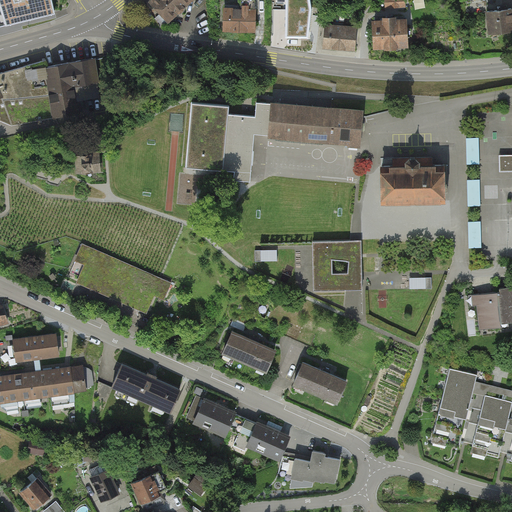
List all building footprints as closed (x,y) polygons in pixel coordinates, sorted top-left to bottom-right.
[(0,0),(0,25),(55,11),(52,0),(0,0)] [(153,0),(152,1),(168,19),(190,0),(153,0)] [(286,0),(286,36),(307,37),(311,9),(309,0),(286,0)] [(386,0),(387,10),(407,9),(406,0),(386,0)] [(226,8),(225,32),(257,34),(258,10),(226,8)] [(511,9),(488,13),(492,42),(511,39),(511,9)] [(376,21),(377,50),(412,48),(410,19),(376,21)] [(327,25),(325,49),(357,52),(359,28),(327,25)] [(312,49),(312,39),(291,39),(291,49),(312,49)] [(55,121),(53,108),(102,99),(96,60),(47,69),(45,61),(0,74),(0,123),(12,128),(55,121)] [(232,107),(196,104),(190,169),(253,175),(257,137),(364,146),(367,112),(260,102),(258,117),(232,115),(232,107)] [(468,165),(480,164),(479,140),(467,140),(468,165)] [(101,174),(100,155),(79,157),(81,176),(101,174)] [(511,173),(511,155),(499,156),(500,174),(511,173)] [(384,167),(385,205),(452,203),(451,165),(384,167)] [(469,207),(481,206),(480,177),(468,178),(469,207)] [(470,249),(482,249),(482,219),(470,219),(470,249)] [(363,240),(314,242),(316,292),(365,290),(363,240)] [(172,284),(82,244),(75,260),(86,265),(79,282),(148,312),(155,295),(165,300),(172,284)] [(432,277),(411,278),(411,289),(433,288),(432,277)] [(511,288),(475,295),(481,329),(511,324),(511,288)] [(0,301),(0,326),(9,324),(3,301),(0,301)] [(233,331),(224,351),(267,369),(275,350),(233,331)] [(13,340),(16,363),(61,357),(58,334),(13,340)] [(305,361),(295,385),(341,405),(352,381),(305,361)] [(182,392),(122,365),(112,386),(173,413),(182,392)] [(88,392),(85,366),(73,367),(76,394),(88,392)] [(53,396),(76,394),(73,367),(50,370),(53,396)] [(511,400),(473,391),(477,374),(450,367),(433,435),(449,439),(447,443),(459,446),(468,411),(481,415),(473,445),(488,449),(487,453),(499,456),(508,422),(511,422),(511,451),(510,460),(511,460),(511,400)] [(21,401),(53,396),(50,370),(17,374),(21,401)] [(0,403),(21,401),(17,374),(0,376),(0,403)] [(239,416),(205,401),(195,423),(229,438),(239,416)] [(276,430),(258,422),(248,447),(265,455),(276,430)] [(293,438),(276,430),(265,455),(282,462),(293,438)] [(314,451),(311,463),(297,460),(291,490),(314,490),(315,486),(316,486),(316,484),(326,486),(327,485),(336,487),(338,476),(339,477),(342,460),(325,457),(325,453),(314,451)] [(105,464),(89,470),(103,500),(118,492),(105,464)] [(157,473),(134,481),(142,502),(164,494),(157,473)] [(21,491),(34,508),(51,494),(37,478),(21,491)] [(64,511),(56,501),(43,511),(64,511)]
